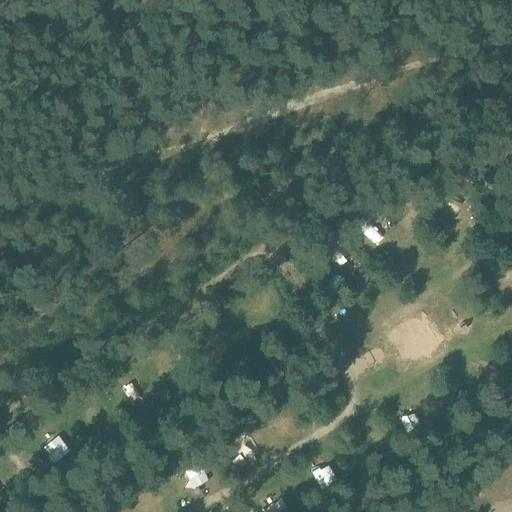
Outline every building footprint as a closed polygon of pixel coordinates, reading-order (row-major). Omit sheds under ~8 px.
[(208,325),(196,334),(208,350),(220,341),(208,325)] [(161,371),(174,365),(166,349),(153,355),(161,371)] [(280,377),(291,372),(284,359),(274,364),(280,377)] [(129,398),(145,389),(136,373),(121,382),(129,398)] [(87,418),(98,412),(91,397),(79,403),(87,418)] [(299,454),(308,479),(328,472),(319,446),(299,454)] [(175,474),(194,464),(184,447),(165,457),(175,474)] [(142,474),(129,478),(134,495),(148,490),(142,474)]
